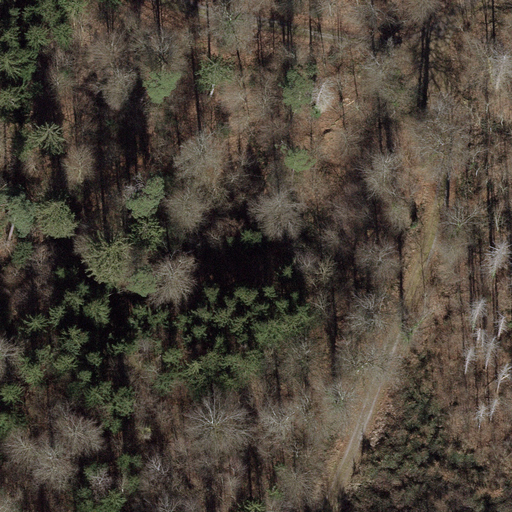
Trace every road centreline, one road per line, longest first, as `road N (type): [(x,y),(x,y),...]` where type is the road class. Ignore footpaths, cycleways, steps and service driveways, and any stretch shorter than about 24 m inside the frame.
road 1 (track): [(444,58),(426,239),(316,511)]
road 2 (track): [(444,58),(172,0)]
